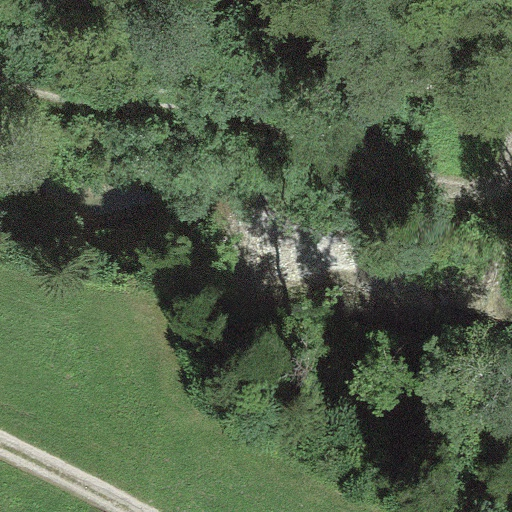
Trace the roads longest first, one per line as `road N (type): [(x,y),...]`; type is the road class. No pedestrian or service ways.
road 1 (track): [(511,187),(475,191),(228,110),(61,94),(0,71)]
road 2 (track): [(287,0),(386,61),(511,120)]
road 3 (track): [(139,511),(0,446)]
